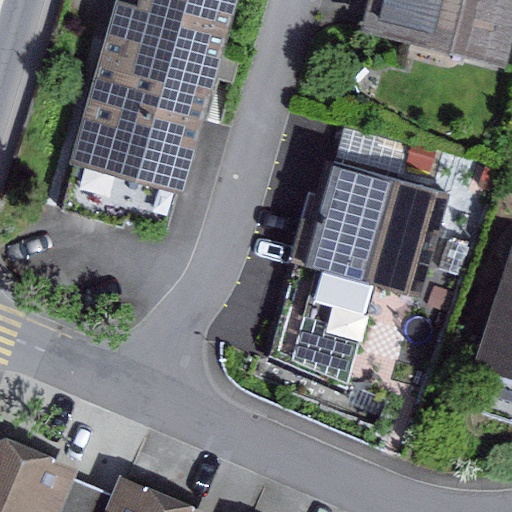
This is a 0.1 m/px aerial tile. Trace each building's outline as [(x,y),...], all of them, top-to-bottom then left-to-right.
[(120,0),(103,64),(75,161),(187,192),(241,0),(120,0)] [(511,0),(383,0),(377,24),(511,58),(511,0)] [(448,194),(331,168),(305,284),(422,310),(448,194)] [(511,281),(483,362),(511,372),(511,281)] [(49,511),(63,478),(0,451),(0,511),(49,511)] [(196,511),(130,484),(118,511),(196,511)]
